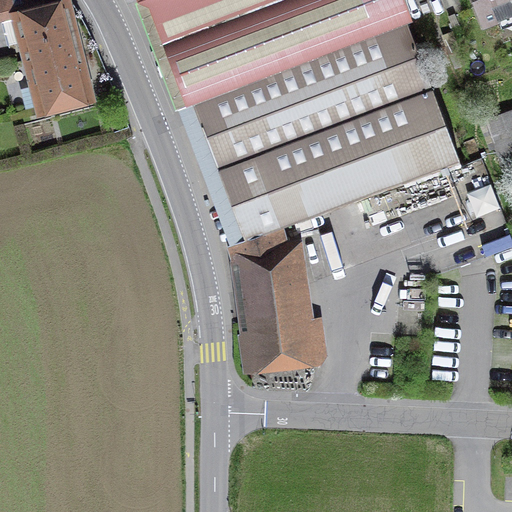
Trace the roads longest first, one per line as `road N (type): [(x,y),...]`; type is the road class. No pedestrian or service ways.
road 1 (tertiary): [(94,0),(160,135),(201,263),(213,411)]
road 2 (residential): [(213,411),(511,423)]
